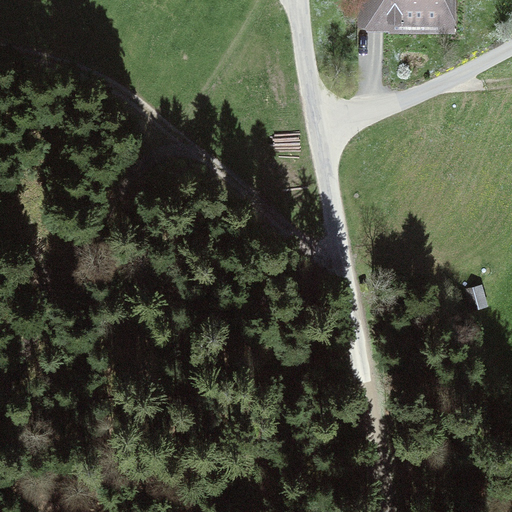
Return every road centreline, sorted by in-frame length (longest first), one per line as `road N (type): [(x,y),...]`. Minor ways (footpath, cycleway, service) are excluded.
road 1 (unclassified): [(385,511),(298,0)]
road 2 (track): [(301,32),(221,80),(116,210),(26,337),(0,422)]
road 3 (track): [(353,314),(284,231),(114,93),(0,55)]
road 4 (track): [(511,46),(395,104),(316,131)]
